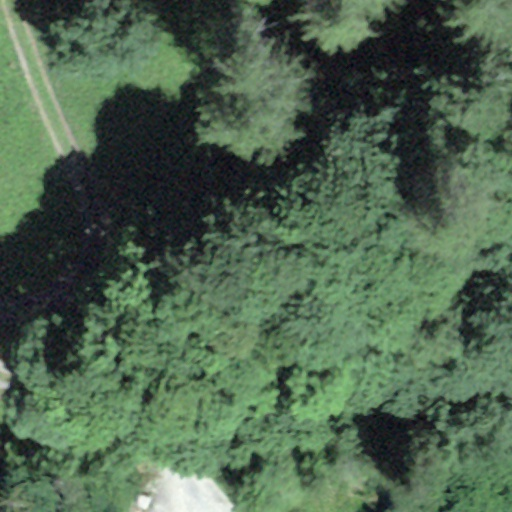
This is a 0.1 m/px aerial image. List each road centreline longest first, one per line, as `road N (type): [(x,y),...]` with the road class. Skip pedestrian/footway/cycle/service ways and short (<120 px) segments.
road 1 (track): [(10,0),(91,211),(77,281),(0,307)]
road 2 (track): [(0,372),(109,415),(157,453),(208,511)]
